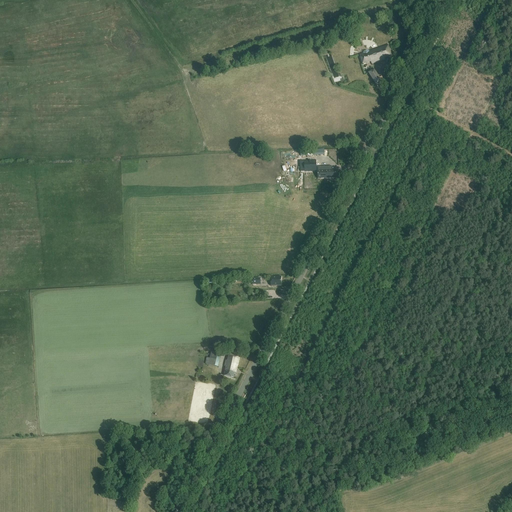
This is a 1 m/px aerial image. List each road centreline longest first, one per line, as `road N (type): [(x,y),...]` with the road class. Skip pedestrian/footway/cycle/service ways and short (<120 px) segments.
road 1 (unclassified): [(177,511),(446,0)]
road 2 (track): [(439,13),(411,1),(350,12),(324,33),(187,74)]
road 3 (track): [(437,112),(496,0)]
